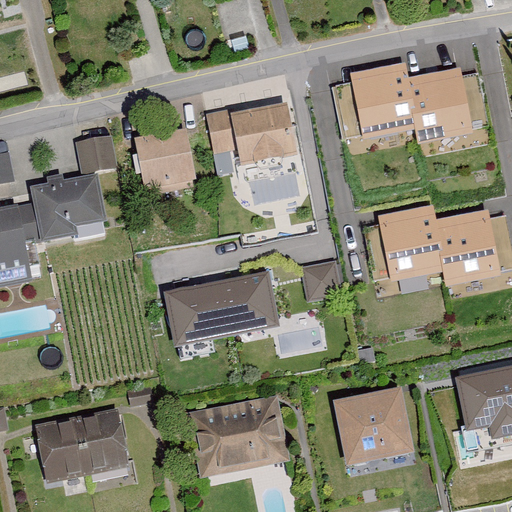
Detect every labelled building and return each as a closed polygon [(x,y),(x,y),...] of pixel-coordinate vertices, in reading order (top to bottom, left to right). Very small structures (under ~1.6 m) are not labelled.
[(470,81),(372,99),(383,161),(482,143),(470,81)] [(292,161),(281,111),(226,122),(225,118),(206,122),(215,160),(233,156),(236,173),(292,161)] [(78,141),(81,173),(118,169),(114,137),(78,141)] [(183,139),(134,147),(142,195),(191,187),(183,139)] [(0,184),(15,183),(12,154),(0,155),(0,184)] [(94,183),(28,195),(31,210),(0,215),(0,288),(41,281),(34,247),(104,234),(94,183)] [(511,277),(503,230),(405,248),(416,311),(511,293),(511,277)] [(307,297),(342,293),(339,262),(304,266),(307,297)] [(268,272),(166,291),(176,344),(278,325),(268,272)] [(511,367),(456,378),(467,430),(490,426),(492,439),(511,435),(511,367)] [(401,388),(333,401),(346,467),(415,454),(401,388)] [(273,405),(188,420),(198,480),(284,465),(273,405)] [(123,470),(113,418),(35,434),(45,485),(123,470)]
